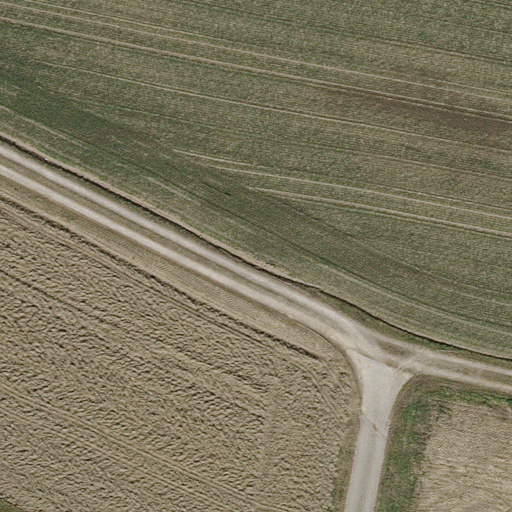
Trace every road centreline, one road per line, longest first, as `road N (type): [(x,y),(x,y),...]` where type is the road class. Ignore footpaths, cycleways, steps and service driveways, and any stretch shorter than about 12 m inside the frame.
road 1 (track): [(0,156),(391,363),(511,388)]
road 2 (track): [(361,511),(391,363)]
